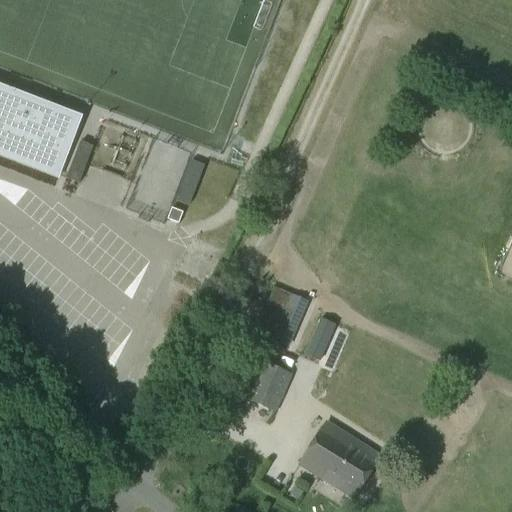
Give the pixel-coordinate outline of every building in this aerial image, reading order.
[(0,156),(58,179),(80,121),(47,109),(43,119),(0,102),(0,156)] [(67,180),(79,184),(93,149),(81,144),(67,180)] [(177,199),(190,204),(205,166),(191,161),(177,199)] [(172,209),(167,220),(177,224),(178,225),(183,213),(172,209)] [(282,322),(274,341),(286,347),(301,313),(281,304),(279,303),(272,318),(282,322)] [(321,320),(305,355),(320,361),(335,326),(321,320)] [(274,412),(290,376),(264,364),(248,401),(274,412)] [(354,500),(380,458),(327,424),(300,465),(354,500)]
